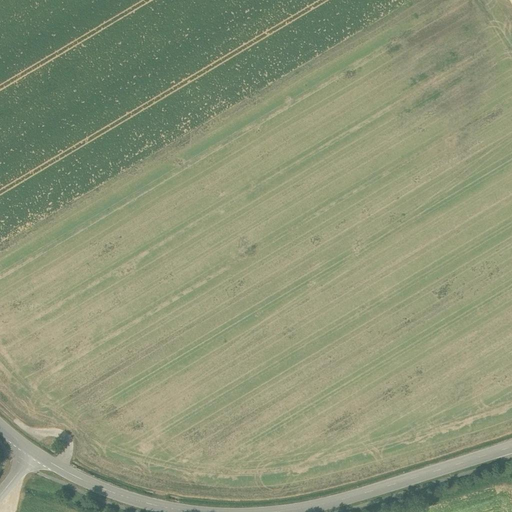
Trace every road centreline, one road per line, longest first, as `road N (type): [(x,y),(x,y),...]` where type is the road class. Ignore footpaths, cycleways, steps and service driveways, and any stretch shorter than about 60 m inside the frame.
road 1 (unclassified): [(511,449),(289,511)]
road 2 (unclassified): [(182,511),(107,492),(33,453)]
